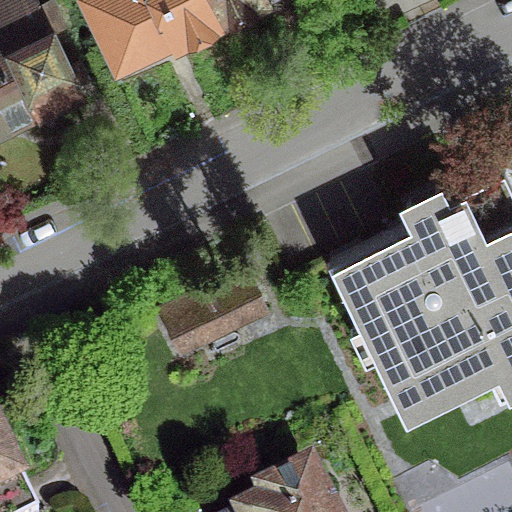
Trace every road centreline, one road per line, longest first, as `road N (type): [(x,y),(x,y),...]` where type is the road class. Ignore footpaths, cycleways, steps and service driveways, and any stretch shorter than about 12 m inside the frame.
road 1 (residential): [(511,43),(12,277)]
road 2 (residential): [(12,277),(125,511)]
